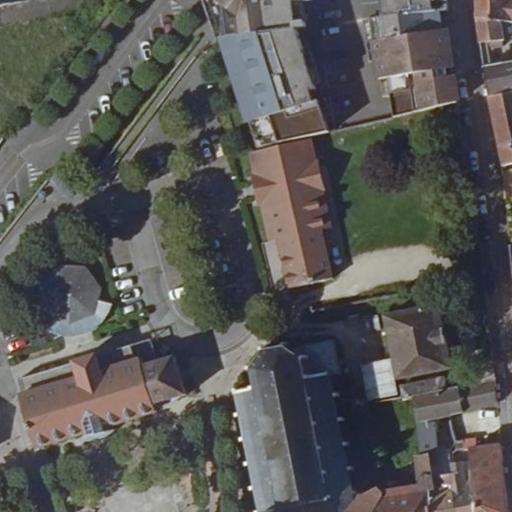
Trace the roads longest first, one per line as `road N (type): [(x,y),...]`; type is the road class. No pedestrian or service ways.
road 1 (residential): [(511,350),(469,0)]
road 2 (residential): [(127,192),(216,169),(252,295),(235,334),(214,342)]
road 3 (residential): [(214,342),(195,343),(165,314),(127,192)]
road 4 (residential): [(214,342),(209,415),(222,511)]
road 5 (residential): [(51,511),(0,353)]
road 6 (residential): [(127,192),(33,220),(0,267)]
